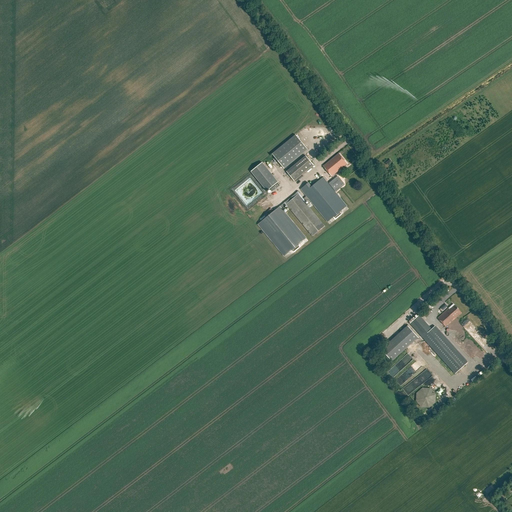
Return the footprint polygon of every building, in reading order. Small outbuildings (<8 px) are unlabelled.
[(296,135),(272,154),(284,168),(307,149),(296,135)] [(339,154),(323,167),(332,177),(347,164),(339,154)] [(306,156),(286,172),(294,181),(314,165),(306,156)] [(278,182),(263,162),(251,172),(267,191),(278,182)] [(324,225),(305,202),(309,199),(327,221),(346,205),(323,177),(304,193),(307,196),(303,199),(299,194),(300,192),(299,190),(279,207),(259,224),(284,255),(306,237),(282,207),(286,204),(312,236),(324,225)] [(340,186),(334,179),(329,183),(335,190),(340,186)] [(452,322),(462,313),(454,304),(449,308),(450,309),(439,318),(446,327),(449,324),(453,328),(459,324),(456,320),(453,323),(452,322)] [(428,307),(422,312),(426,317),(432,312),(428,307)] [(418,316),(410,324),(455,374),(468,362),(435,326),(431,330),(418,316)] [(392,361),(418,337),(408,326),(382,349),(392,361)] [(407,353),(387,372),(393,378),(413,359),(407,353)] [(423,387),(416,393),(416,401),(421,407),(429,407),(435,402),(436,394),(431,388),(423,387)]
